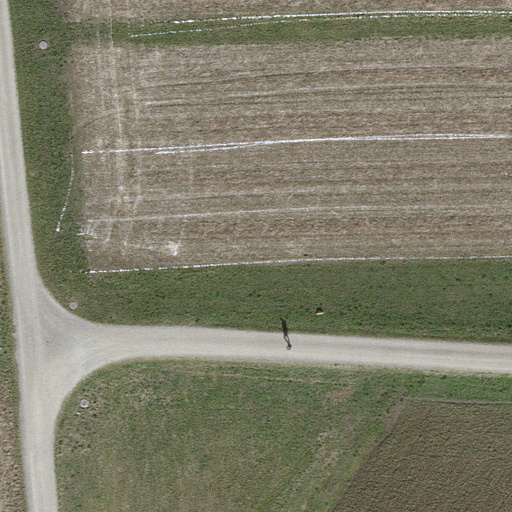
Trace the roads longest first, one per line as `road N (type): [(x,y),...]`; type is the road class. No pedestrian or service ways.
road 1 (track): [(511,356),(30,341)]
road 2 (track): [(0,39),(47,511)]
